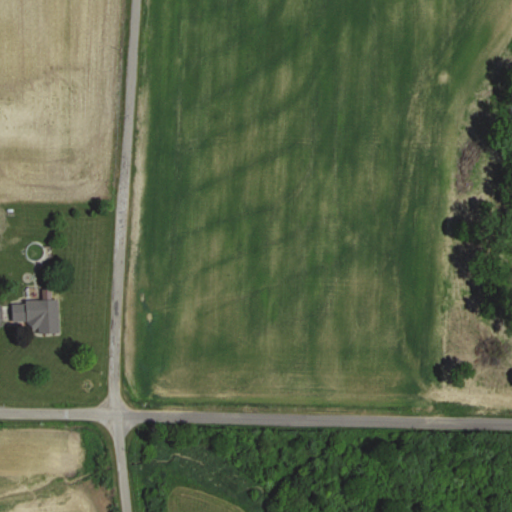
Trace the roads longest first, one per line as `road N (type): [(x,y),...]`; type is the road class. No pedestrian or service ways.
road 1 (residential): [(511,421),(0,413)]
road 2 (residential): [(136,0),(116,415)]
